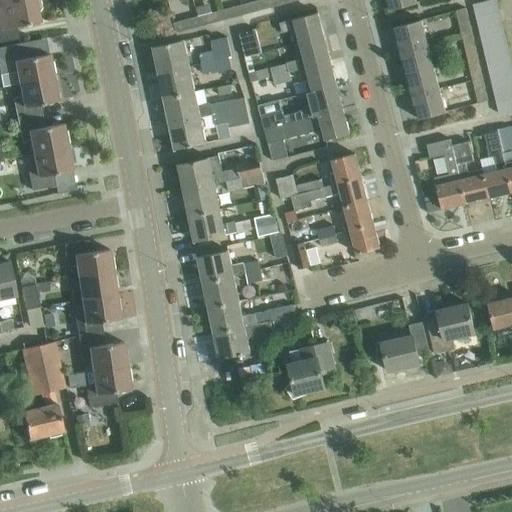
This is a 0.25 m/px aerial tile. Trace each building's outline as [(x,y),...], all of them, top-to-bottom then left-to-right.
[(40,0),(21,0),(0,4),(0,24),(1,29),(0,29),(0,42),(19,39),(17,27),(41,22),(39,13),(42,8),(40,0)] [(263,0),(260,0),(241,5),(244,15),(266,9),(263,0)] [(288,0),(263,0),(266,9),(289,3),(288,0)] [(415,0),(386,0),(389,11),(417,4),(415,0)] [(494,0),(472,5),(475,17),(499,11),(495,0),(494,0)] [(241,5),(218,11),(220,21),(244,15),(241,5)] [(457,10),(462,34),(472,32),(466,8),(457,10)] [(218,11),(195,17),(198,27),(220,21),(218,11)] [(475,17),(478,29),(501,23),(499,11),(475,17)] [(290,31),(294,46),(324,38),(317,14),(280,24),(283,33),(290,31)] [(198,27),(195,17),(175,23),(177,33),(198,27)] [(394,28),(400,51),(427,44),(421,21),(394,28)] [(478,29),(481,41),(504,35),(501,23),(478,29)] [(262,55),(255,31),(239,35),(245,59),(262,55)] [(462,34),(468,58),(478,55),(472,32),(462,34)] [(481,41),(483,52),(507,47),(504,35),(481,41)] [(200,54),(202,65),(229,59),(229,58),(232,57),(227,37),(211,40),(213,51),(200,54)] [(270,70),(272,77),(289,73),(300,70),(330,62),(324,38),(294,46),(298,61),(286,64),(286,65),(270,70)] [(27,42),(0,47),(0,73),(0,75),(3,88),(20,84),(56,77),(53,62),(51,62),(49,54),(31,58),(27,42)] [(152,48),(158,74),(189,67),(184,42),(152,48)] [(400,51),(406,74),(433,67),(427,44),(400,51)] [(483,52),(486,63),(510,58),(507,47),(483,52)] [(468,58),(473,81),(483,78),(478,55),(468,58)] [(486,63),(489,75),(511,69),(511,67),(510,58),(486,63)] [(229,59),(202,65),(204,74),(231,70),(229,59)] [(330,62),(300,70),(303,78),(308,77),(312,93),(336,86),(330,62)] [(158,74),(163,99),(194,93),(189,67),(158,74)] [(406,74),(412,97),(439,90),(433,67),(406,74)] [(249,73),(251,82),(270,78),(268,68),(249,73)] [(511,69),(489,75),(492,87),(511,82),(511,69)] [(289,73),(272,77),(275,86),(291,82),(289,73)] [(13,99),(18,121),(42,116),(40,104),(58,100),(57,92),(59,92),(56,77),(20,84),(22,97),(13,99)] [(483,78),(473,81),(479,103),(488,101),(483,78)] [(511,82),(492,87),(494,99),(511,94),(511,82)] [(282,112),(260,117),(264,131),(343,110),(339,97),(336,86),(312,93),(306,94),(307,97),(310,107),(298,110),(298,111),(283,116),(282,112)] [(439,90),(412,97),(418,120),(445,113),(439,90)] [(175,97),(163,99),(168,125),(200,118),(211,116),(226,113),(224,103),(211,106),(210,102),(207,103),(204,91),(194,93),(175,97)] [(511,94),(494,99),(498,115),(511,111),(511,94)] [(244,99),(233,101),(236,114),(237,114),(239,126),(249,124),(244,99)] [(229,128),(239,126),(237,114),(236,114),(233,101),(224,103),(226,113),(168,125),(174,151),(205,144),(202,128),(228,123),(229,128)] [(316,126),(321,125),(325,140),(349,134),(343,110),(264,131),(267,144),(268,144),(272,162),(288,158),(284,140),(318,131),(316,126)] [(31,141),(34,154),(70,147),(67,132),(65,132),(63,124),(45,128),(42,116),(18,121),(22,143),(31,141)] [(497,131),(511,193),(511,192),(511,128),(511,126),(499,129),(499,130),(497,131)] [(511,193),(497,131),(485,134),(490,157),(495,156),(497,166),(495,166),(497,171),(483,174),(489,198),(511,193)] [(430,158),(443,155),(448,174),(434,178),(436,185),(435,186),(441,209),(465,204),(450,139),(426,145),(430,158)] [(483,174),(482,168),(468,171),(466,162),(474,161),(469,141),(452,145),(451,139),(450,139),(465,204),(489,198),(483,174)] [(70,147),(34,154),(36,166),(27,168),(32,191),(56,186),(54,174),(72,170),(71,162),(73,162),(70,147)] [(327,187),(332,186),(361,178),(355,154),(331,160),(335,175),(325,178),(327,187)] [(183,191),(214,185),(227,182),(262,174),(259,164),(237,168),(237,169),(222,173),(219,157),(178,165),(183,191)] [(263,174),(262,174),(227,182),(229,191),(266,183),(263,174)] [(293,174),(277,179),(282,198),(291,196),(325,188),(322,178),(296,186),(293,174)] [(311,203),(310,201),(340,194),(343,207),(367,201),(361,178),(332,186),(327,187),(325,188),(291,196),(294,208),(311,203)] [(183,191),(188,217),(219,210),(214,185),(183,191)] [(367,201),(343,207),(347,221),(343,222),(345,232),(374,225),(367,201)] [(219,210),(188,217),(193,243),(250,231),(248,220),(223,226),(219,210)] [(255,226),(257,236),(279,232),(276,221),(255,226)] [(334,225),(317,230),(320,239),(337,235),(335,226),(334,225)] [(374,225),(345,232),(348,241),(352,240),(356,254),(380,248),(374,225)] [(283,245),(279,232),(257,236),(255,237),(258,250),(283,245)] [(339,242),(337,235),(320,239),(322,247),(339,242)] [(77,265),(79,278),(115,273),(113,257),(111,258),(109,250),(91,252),(89,240),(64,244),(68,266),(77,265)] [(305,242),(292,246),(299,269),(310,266),(312,266),(311,265),(321,262),(317,246),(307,249),(305,242)] [(278,251),(274,252),(276,259),(287,256),(285,249),(278,251)] [(197,258),(202,283),(233,277),(246,274),(261,271),(259,260),(231,266),(227,252),(197,258)] [(0,298),(17,295),(10,262),(6,263),(0,262),(0,298)] [(41,270),(41,289),(50,289),(51,270),(41,270)] [(263,281),(261,271),(246,274),(248,284),(263,281)] [(73,302),(82,301),(116,295),(115,288),(117,288),(115,273),(79,278),(80,290),(72,292),(73,302)] [(202,283),(208,309),(239,302),(233,277),(202,283)] [(21,287),(26,310),(40,307),(35,285),(21,287)] [(118,295),(116,295),(82,301),(84,313),(75,315),(78,337),(103,334),(101,322),(120,319),(119,311),(121,310),(118,295)] [(511,297),(489,303),(495,329),(511,324),(511,297)] [(208,309),(214,334),(244,327),(256,325),(296,316),(294,306),(242,316),(239,302),(208,309)] [(452,339),(474,334),(467,305),(438,312),(440,320),(426,324),(433,355),(454,350),(452,339)] [(296,316),(256,325),(258,334),(298,324),(296,316)] [(10,319),(0,321),(0,329),(1,333),(13,330),(10,319)] [(416,356),(428,353),(420,322),(407,326),(409,335),(380,343),(388,373),(419,365),(416,356)] [(244,327),(214,334),(219,359),(250,353),(244,327)] [(91,358),(93,371),(129,366),(127,350),(125,351),(124,343),(105,345),(103,334),(78,337),(82,360),(91,358)] [(22,349),(32,389),(40,387),(45,407),(23,412),(29,439),(64,431),(54,391),(65,388),(54,342),(22,349)] [(299,350),(302,362),(288,365),(295,394),(324,388),(321,374),(334,371),(327,343),(299,350)] [(129,366),(93,371),(95,384),(86,385),(89,408),(118,403),(116,391),(131,389),(129,381),(131,381),(129,366)]
